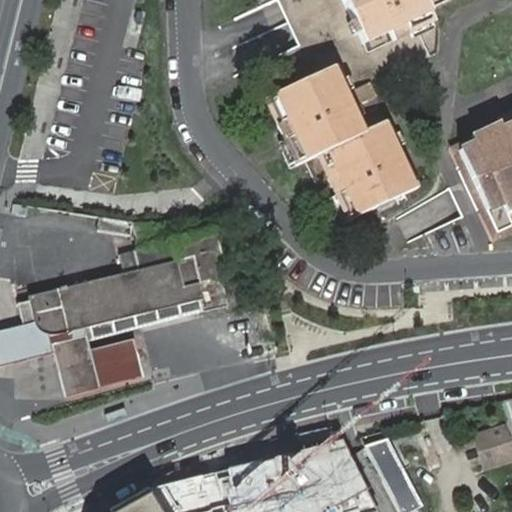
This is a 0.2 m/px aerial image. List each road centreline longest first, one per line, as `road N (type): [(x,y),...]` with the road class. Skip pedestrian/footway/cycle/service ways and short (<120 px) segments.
road 1 (residential): [(189,0),(199,121),(323,258),(376,272),(511,261)]
road 2 (primary): [(150,445),(229,407),(308,386),(511,354)]
road 3 (primary): [(150,445),(106,443),(20,470),(0,464)]
road 4 (primary): [(31,511),(150,445)]
